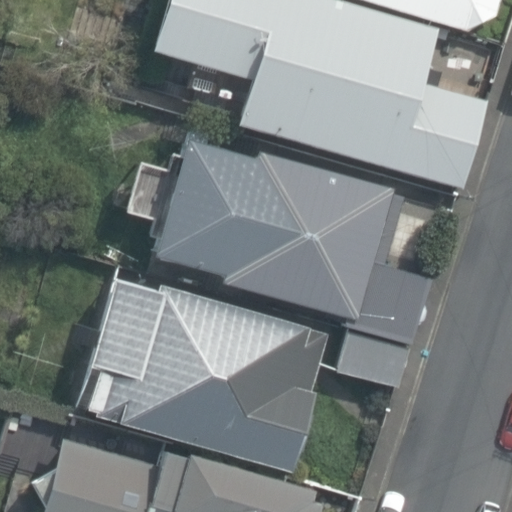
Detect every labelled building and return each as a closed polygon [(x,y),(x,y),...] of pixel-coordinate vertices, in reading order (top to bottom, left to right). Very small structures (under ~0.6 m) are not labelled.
[(438,28),(346,0),(170,0),(157,44),(257,75),(243,123),(463,190),(490,102),(422,81),(438,28)] [(389,0),(487,28),(494,0),(389,0)] [(257,156),(191,138),(159,250),(227,270),(224,280),(361,319),(399,184),(260,145),(257,156)] [(121,277),(80,407),(298,475),(325,390),(311,386),(328,333),(162,281),(159,289),(121,277)] [(162,464),(66,437),(44,511),(326,511),(329,503),(316,500),(319,488),(167,445),(162,464)]
